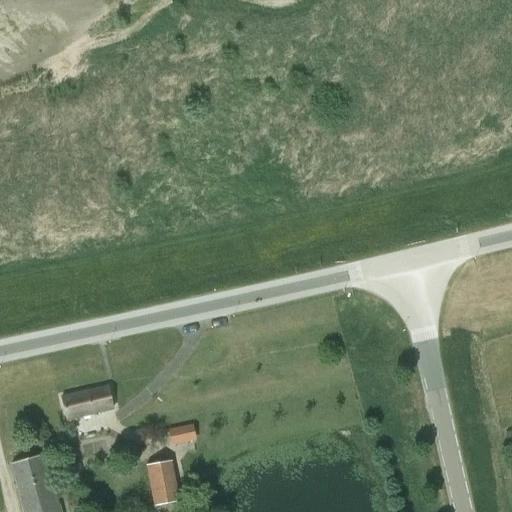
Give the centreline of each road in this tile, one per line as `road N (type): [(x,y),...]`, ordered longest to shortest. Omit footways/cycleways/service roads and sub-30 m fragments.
road 1 (tertiary): [(0,351),(409,262)]
road 2 (unclassified): [(465,511),(409,262)]
